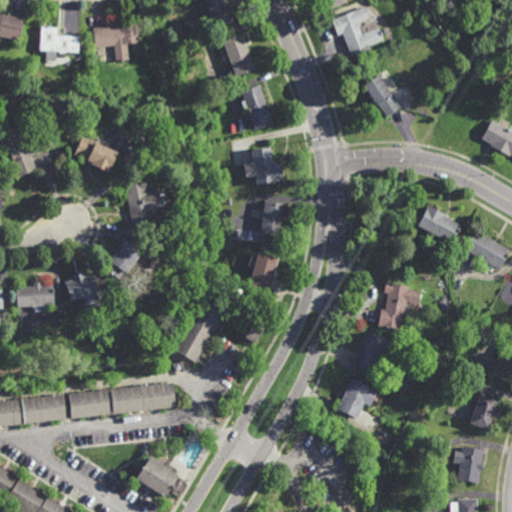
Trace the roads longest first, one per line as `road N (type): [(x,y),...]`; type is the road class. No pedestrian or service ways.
road 1 (tertiary): [(330,162),(324,230),(297,330),(192,511)]
road 2 (tertiary): [(228,511),(322,338),(342,243),(330,162)]
road 3 (tertiary): [(330,162),(416,159),(511,201)]
road 4 (tertiary): [(330,162),(273,0)]
